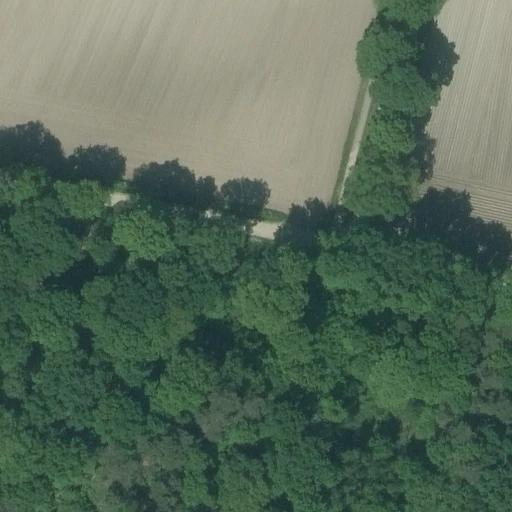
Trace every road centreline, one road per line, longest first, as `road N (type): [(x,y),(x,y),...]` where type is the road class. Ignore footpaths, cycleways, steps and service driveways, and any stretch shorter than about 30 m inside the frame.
road 1 (unclassified): [(511,280),(0,179)]
road 2 (track): [(417,0),(354,246)]
